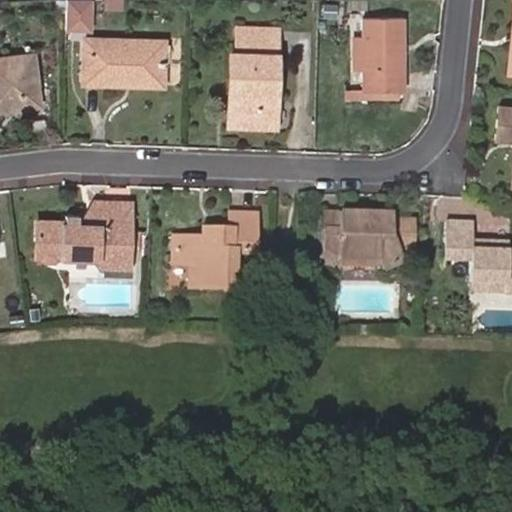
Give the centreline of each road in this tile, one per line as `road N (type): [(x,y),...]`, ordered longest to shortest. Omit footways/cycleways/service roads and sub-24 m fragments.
road 1 (residential): [(0,157),(402,154),(436,120),(451,0)]
road 2 (residential): [(511,502),(274,491),(0,499)]
